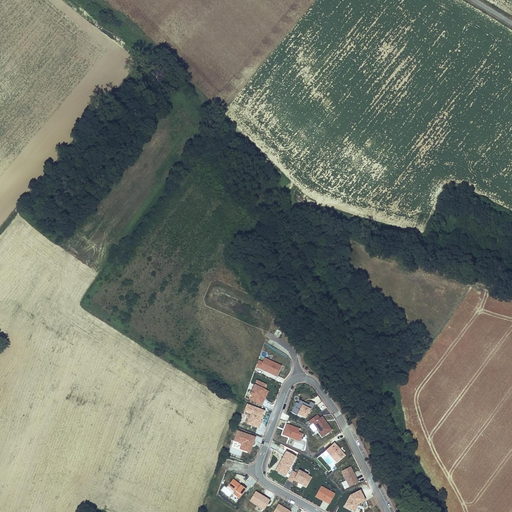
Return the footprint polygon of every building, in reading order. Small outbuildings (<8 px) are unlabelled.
[(256,367),(277,377),(282,367),(265,358),(263,363),(258,360),(256,367)] [(257,381),(255,385),(264,390),(266,385),(257,381)] [(262,406),(269,392),(264,390),(255,385),(250,396),(251,397),(250,401),(262,406)] [(300,401),(299,404),(296,403),(291,412),(306,420),(311,410),(312,411),(315,405),(311,403),(309,406),(300,401)] [(262,422),(261,422),(265,411),(247,404),(244,412),(251,415),(247,425),(259,429),(262,422)] [(322,417),(320,418),(318,415),(308,422),(310,425),(313,423),(323,438),(332,431),(322,417)] [(282,436),(301,442),(303,435),(299,433),(300,430),(286,425),(282,436)] [(256,438),(237,431),(233,441),(242,444),(240,450),(250,453),(256,438)] [(337,464),(346,456),(335,443),(326,451),(337,464)] [(286,477),(297,458),(286,452),(275,471),(286,477)] [(359,483),(351,467),(341,472),(349,488),(359,483)] [(299,471),(297,474),(292,471),(287,480),(292,483),(293,481),(306,488),(312,478),(299,471)] [(241,486),(233,480),(228,486),(236,493),(241,486)] [(247,491),(241,486),(236,493),(234,495),(240,500),(247,491)] [(335,495),(321,487),(315,497),(329,505),(335,495)] [(351,511),(355,511),(359,505),(366,502),(361,491),(350,496),(344,508),(351,511)] [(270,501),(256,492),(250,501),(264,510),(270,501)]
